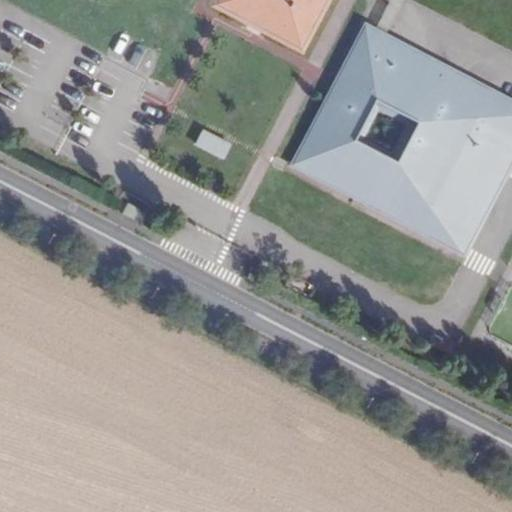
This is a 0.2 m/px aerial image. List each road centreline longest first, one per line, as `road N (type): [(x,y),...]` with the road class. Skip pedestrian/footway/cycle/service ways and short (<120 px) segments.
road 1 (residential): [(511,448),(0,181)]
road 2 (unknown): [(327,28),(373,22),(511,88)]
